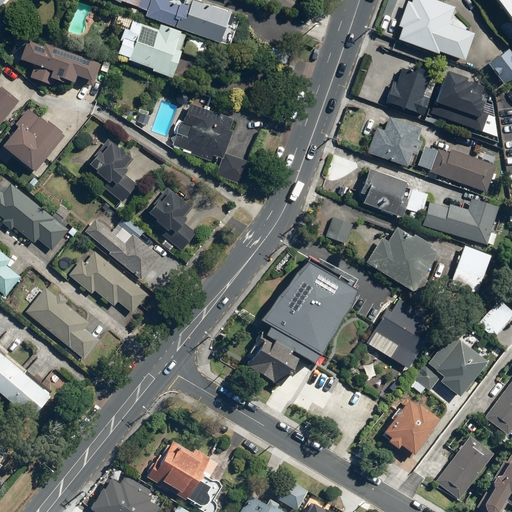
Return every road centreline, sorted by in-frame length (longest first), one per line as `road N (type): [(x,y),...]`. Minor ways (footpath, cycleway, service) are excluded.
road 1 (secondary): [(160,364),(282,213),(357,0)]
road 2 (residential): [(160,364),(409,511)]
road 3 (secondary): [(40,511),(160,364)]
